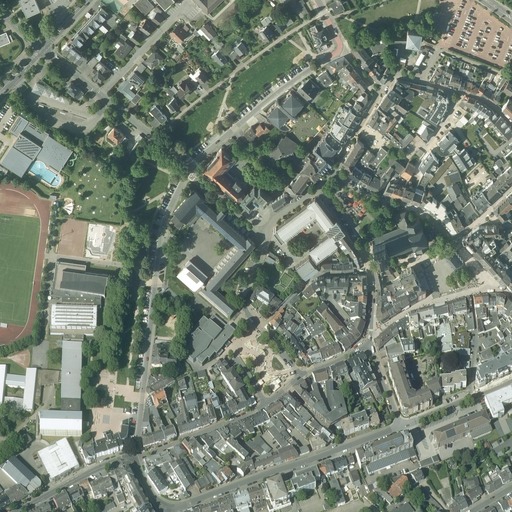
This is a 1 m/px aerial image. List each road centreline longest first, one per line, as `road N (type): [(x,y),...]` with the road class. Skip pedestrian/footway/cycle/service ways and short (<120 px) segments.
road 1 (unclassified): [(133,460),(161,232),(191,169)]
road 2 (tertiary): [(400,427),(169,508)]
road 3 (unclassified): [(191,169),(339,46)]
road 4 (residential): [(44,47),(191,169)]
road 5 (residential): [(488,209),(444,234),(414,209),(376,199),(332,173)]
road 6 (residential): [(368,344),(364,247),(322,184)]
road 7 (residential): [(266,234),(245,310),(301,374)]
road 8 (unclassified): [(511,125),(473,95),(420,80),(394,74),(376,89)]
road 9 (residential): [(133,460),(266,403)]
road 10 (tertiary): [(17,511),(90,472),(133,460)]
road 11 (tertiary): [(511,381),(400,427)]
